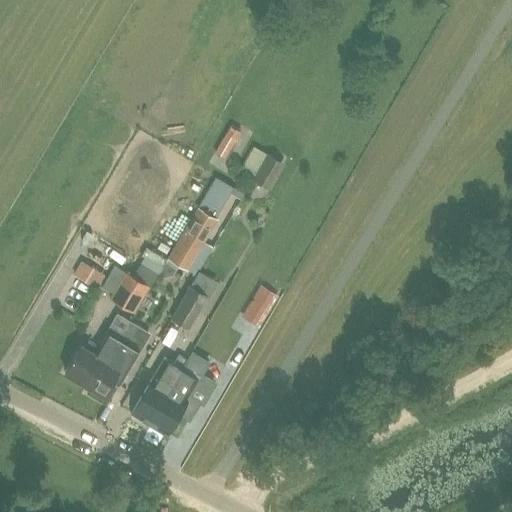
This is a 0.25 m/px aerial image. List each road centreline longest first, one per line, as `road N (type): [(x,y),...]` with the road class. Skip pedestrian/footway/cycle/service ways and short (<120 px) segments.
road 1 (track): [(511,354),(215,511)]
road 2 (unclassified): [(234,511),(0,391)]
